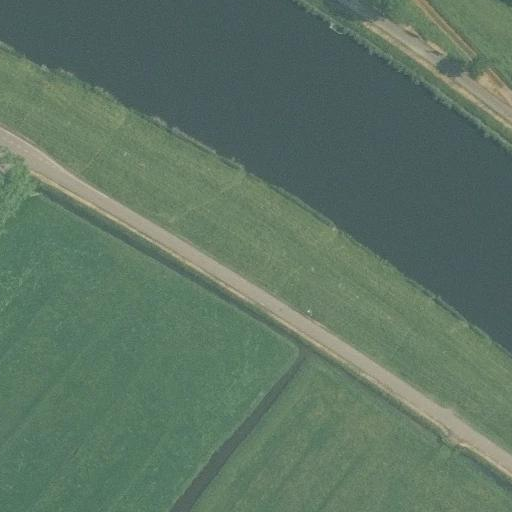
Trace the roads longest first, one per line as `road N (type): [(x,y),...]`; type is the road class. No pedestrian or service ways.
road 1 (tertiary): [(511,463),(127,214),(0,142)]
road 2 (unclassified): [(511,115),(346,0)]
